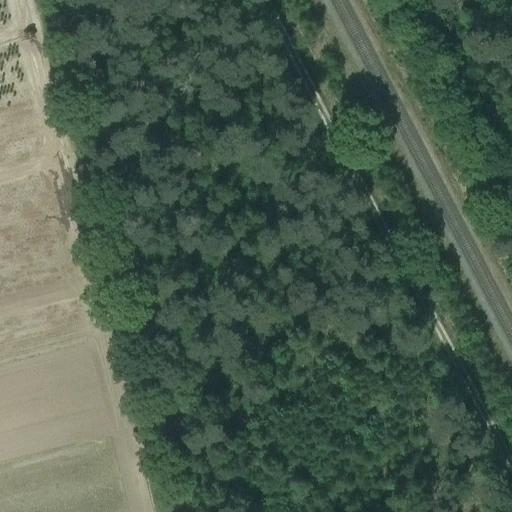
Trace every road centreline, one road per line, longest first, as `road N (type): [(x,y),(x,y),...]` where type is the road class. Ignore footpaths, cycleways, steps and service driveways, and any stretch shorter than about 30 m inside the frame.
road 1 (track): [(58,0),(193,511)]
road 2 (track): [(276,0),(511,456)]
